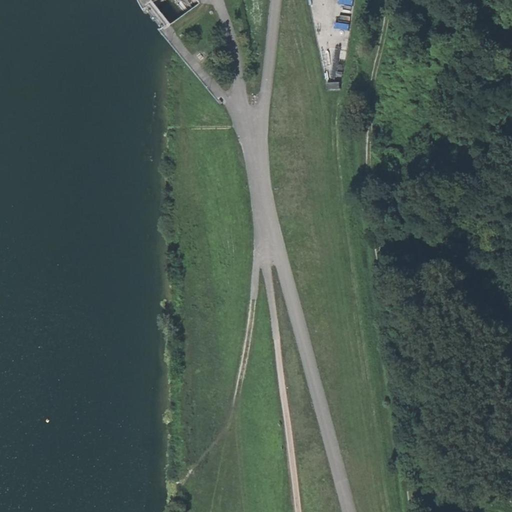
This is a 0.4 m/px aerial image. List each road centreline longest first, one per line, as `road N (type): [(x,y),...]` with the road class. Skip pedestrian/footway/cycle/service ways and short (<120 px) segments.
road 1 (track): [(176,494),(235,403),(258,264),(271,237),(299,511)]
road 2 (unclassified): [(348,511),(271,237),(257,149),(274,0)]
road 3 (track): [(411,511),(373,217),(374,98),(396,0)]
